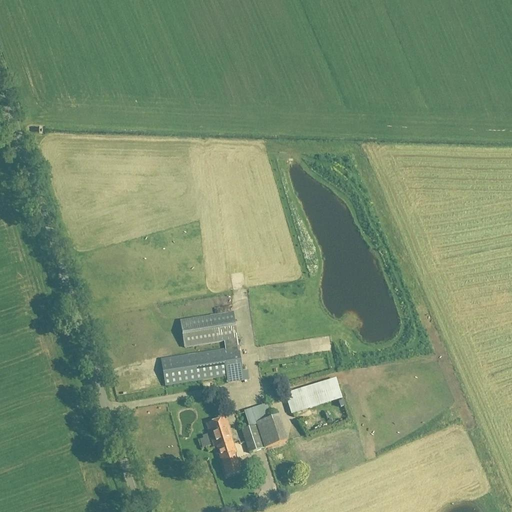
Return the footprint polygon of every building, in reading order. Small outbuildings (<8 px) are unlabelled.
[(238,349),(237,349),(235,341),(237,341),(234,328),(232,314),(180,323),(184,349),(224,343),(225,351),(160,361),(164,385),(225,376),(227,384),(248,380),(247,372),(242,373),(238,349)] [(278,416),(270,419),(266,420),(264,417),(257,414),(249,417),(245,423),(247,428),(241,430),(241,431),(241,432),(249,454),(287,441),(278,416)] [(206,425),(214,449),(216,448),(216,449),(215,451),(216,455),(218,456),(219,456),(229,453),(228,451),(234,449),(231,438),(225,419),(206,425)] [(229,453),(219,456),(226,477),(240,473),(234,455),(236,454),(234,449),(228,451),(229,453)] [(277,454),(278,459),(286,457),(285,451),(277,454)] [(314,454),(317,464),(327,461),(324,451),(314,454)]
